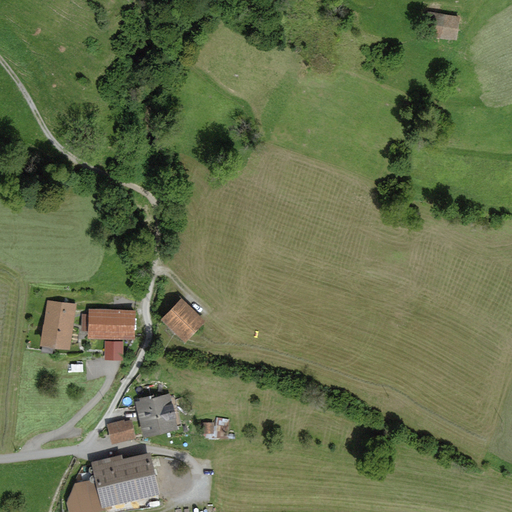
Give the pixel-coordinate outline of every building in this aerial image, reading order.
[(460,18),(431,13),(427,36),(457,40),(460,18)] [(182,296),(163,315),(186,339),(206,321),(182,296)] [(77,303),(47,299),(40,341),(70,346),(77,303)] [(136,308),(88,308),(89,312),(83,312),(82,329),(88,329),(88,335),(136,337),(136,308)] [(123,341),(105,340),(105,359),(122,359),(123,341)] [(140,402),(136,403),(143,437),(178,429),(175,418),(177,418),(173,404),(172,404),(170,395),(154,399),(154,396),(139,399),(140,402)] [(125,418),(107,422),(111,442),(136,436),(132,418),(125,420),(125,418)] [(213,421),(202,422),(203,432),(214,432),(213,421)] [(96,475),(104,507),(134,499),(133,496),(160,490),(150,450),(122,457),(121,454),(92,461),(96,475)] [(83,511),(104,507),(96,475),(75,481),(67,500),(69,511),(83,511)]
